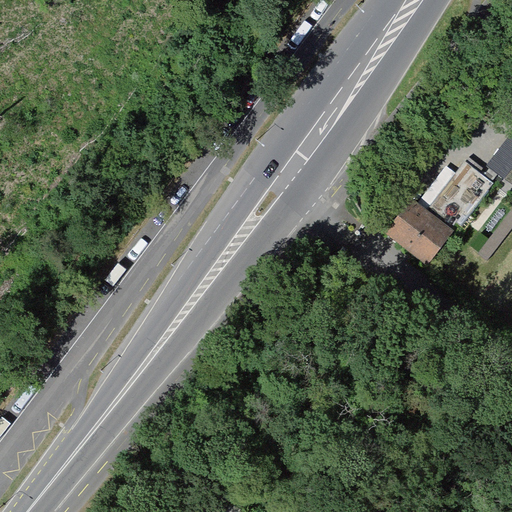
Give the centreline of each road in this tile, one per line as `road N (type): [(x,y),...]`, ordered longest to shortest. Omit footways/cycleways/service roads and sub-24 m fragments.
road 1 (primary): [(31,511),(285,178)]
road 2 (primary): [(285,178),(371,98),(436,0)]
road 3 (primary): [(387,0),(334,76),(285,178)]
